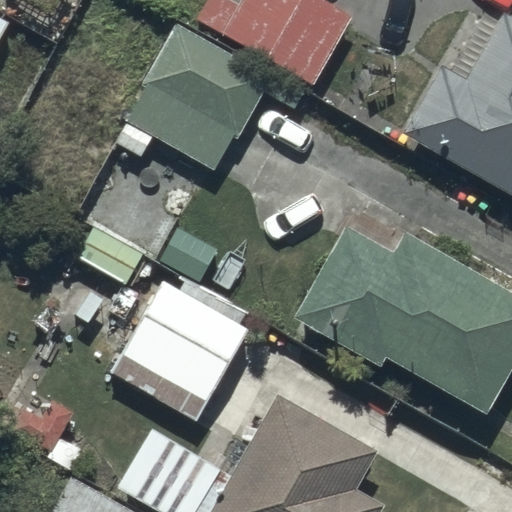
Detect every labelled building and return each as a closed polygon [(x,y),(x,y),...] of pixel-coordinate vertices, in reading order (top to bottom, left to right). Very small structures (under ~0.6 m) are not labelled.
[(329,0),(200,0),(192,16),(310,79),(347,9),(329,0)] [(439,57),(400,126),(511,188),(511,10),(499,3),(461,70),(439,57)] [(0,29),(8,14),(0,9),(0,29)] [(120,116),(125,119),(113,140),(140,154),(152,133),(213,168),(232,134),(235,136),(261,89),(289,105),(301,84),(269,66),(267,70),(174,18),(120,116)] [(511,357),(511,287),(398,224),(386,245),(339,218),(286,312),(375,361),(381,351),(483,409),(511,357)] [(122,244),(88,226),(61,278),(94,296),(122,244)] [(159,276),(106,367),(191,417),(251,314),(185,276),(178,287),(159,276)] [(374,444),(271,386),(200,511),(374,511),(383,497),(353,480),(374,444)] [(141,511),(67,468),(41,511),(141,511)]
